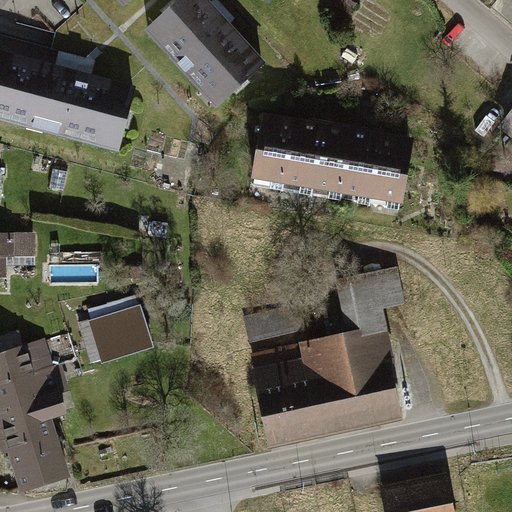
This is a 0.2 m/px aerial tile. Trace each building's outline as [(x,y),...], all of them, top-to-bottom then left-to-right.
[(111,0),(122,12),(136,0),(111,0)] [(193,0),(145,44),(219,123),(271,74),(202,0),(193,0)] [(0,52),(0,125),(120,158),(138,91),(0,52)] [(511,110),(500,126),(511,134),(511,110)] [(261,114),(248,193),(399,218),(412,139),(261,114)] [(36,233),(0,234),(0,285),(38,284),(36,233)] [(344,334),(251,354),(271,447),(401,420),(378,312),(407,306),(399,268),(333,282),(344,334)] [(141,304),(79,322),(91,365),(153,346),(141,304)] [(37,342),(0,353),(0,470),(9,498),(81,475),(37,342)] [(374,488),(378,511),(451,511),(444,474),(374,488)]
